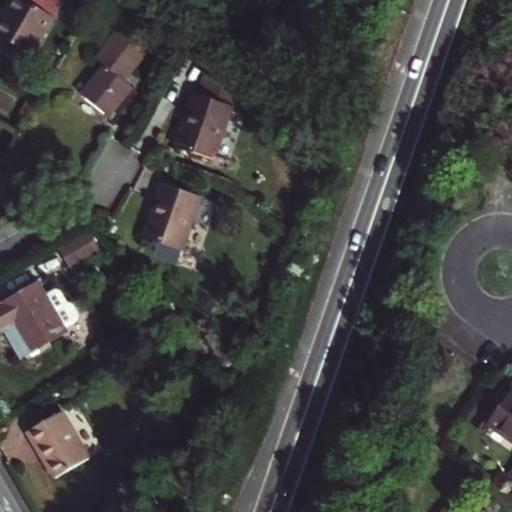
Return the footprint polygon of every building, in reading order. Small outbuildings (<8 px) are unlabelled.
[(0,35),(32,54),(64,0),(63,0),(12,0),(0,21),(0,35)] [(80,0),(76,6),(87,12),(91,4),(83,0),(80,0)] [(85,21),(88,14),(72,5),(68,12),(85,21)] [(151,48),(125,26),(97,59),(106,66),(81,95),(109,117),(131,88),(124,82),(151,48)] [(176,147),(213,160),(230,107),(234,108),(240,91),(208,66),(198,95),(194,94),(176,147)] [(18,114),(29,121),(40,100),(30,95),(18,114)] [(183,250),(199,198),(163,185),(145,238),(183,250)] [(96,225),(65,243),(78,265),(108,247),(96,225)] [(39,284),(0,306),(0,331),(3,330),(5,333),(6,332),(13,336),(20,332),(31,351),(67,332),(66,329),(79,323),(82,317),(77,308),(71,307),(64,293),(59,292),(47,298),(39,284)] [(5,333),(19,358),(31,351),(20,332),(13,336),(6,332),(5,333)] [(511,394),(509,393),(487,423),(511,440),(511,394)] [(29,431),(55,478),(89,459),(62,413),(29,431)]
